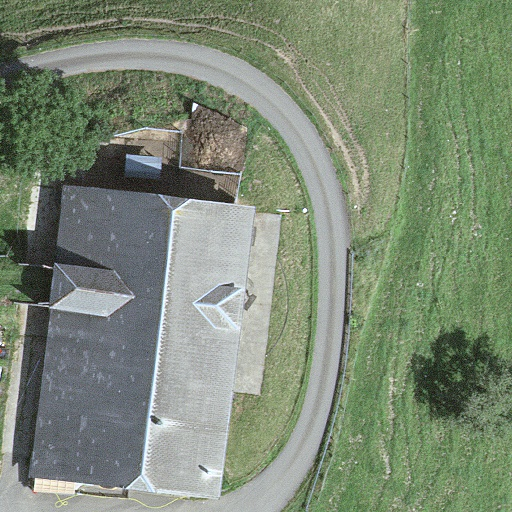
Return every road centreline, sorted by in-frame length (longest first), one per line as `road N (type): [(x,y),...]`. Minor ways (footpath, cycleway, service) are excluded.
road 1 (unclassified): [(0,80),(134,51),(208,63),(269,97),(310,152),(331,221),(325,371),(294,467),(245,511)]
road 2 (track): [(0,198),(121,166)]
